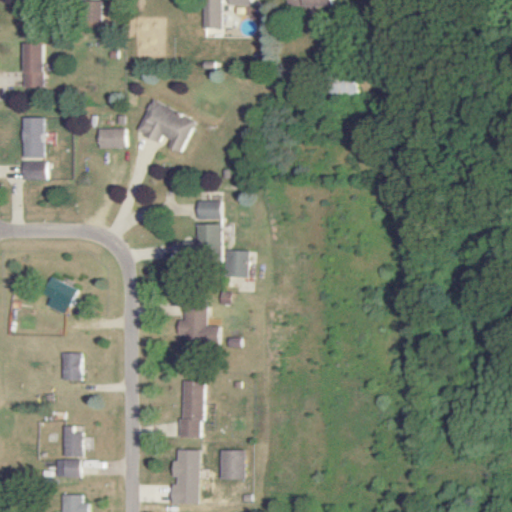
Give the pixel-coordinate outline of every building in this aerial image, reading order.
[(25,87),(45,88),(46,44),(27,43),(25,87)] [(154,100),(139,132),(160,142),(163,136),(172,140),(169,146),(181,153),(197,121),(184,114),(154,100)] [(45,158),(47,119),(26,118),(25,157),(45,158)] [(100,130),(100,148),(127,148),(127,129),(100,130)] [(49,163),(26,163),(26,180),(49,180),(49,163)] [(200,219),(223,219),(222,201),(199,202),(200,219)] [(199,225),(200,242),(186,242),(186,252),(205,251),(205,248),(223,247),(223,225),(199,225)] [(249,277),(250,251),(238,251),(237,277),(249,277)] [(66,314),(77,289),(53,278),(46,295),(51,298),(47,306),(66,314)] [(222,327),(209,326),(209,311),(187,310),(186,321),(181,320),(180,335),(186,335),(186,344),(221,345),(222,327)] [(81,380),(82,354),(62,353),(61,380),(81,380)] [(182,437),(204,438),(206,382),(184,381),(182,437)] [(62,456),(81,456),(81,432),(76,432),(76,427),(62,427),(62,456)] [(175,481),(175,504),(201,505),(203,451),(180,450),(180,461),(175,461),(175,481)] [(223,451),(223,480),(248,480),(248,451),(223,451)] [(55,461),(55,477),(80,477),(79,460),(55,461)] [(82,496),(61,496),(60,511),(88,511),(89,503),(81,503),(82,496)]
